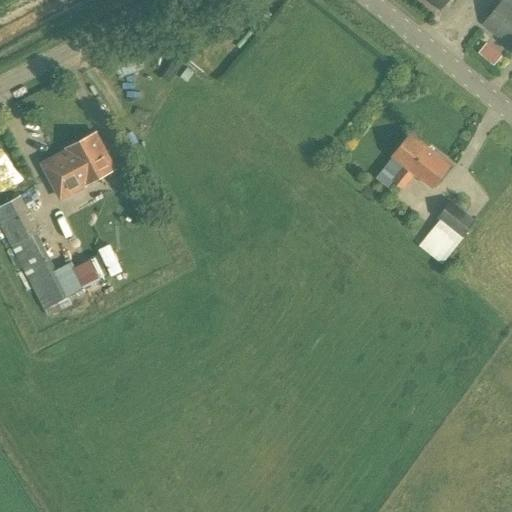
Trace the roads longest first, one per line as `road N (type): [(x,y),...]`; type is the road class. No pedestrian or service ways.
road 1 (unclassified): [(0,90),(183,0)]
road 2 (tertiary): [(511,112),(371,0)]
